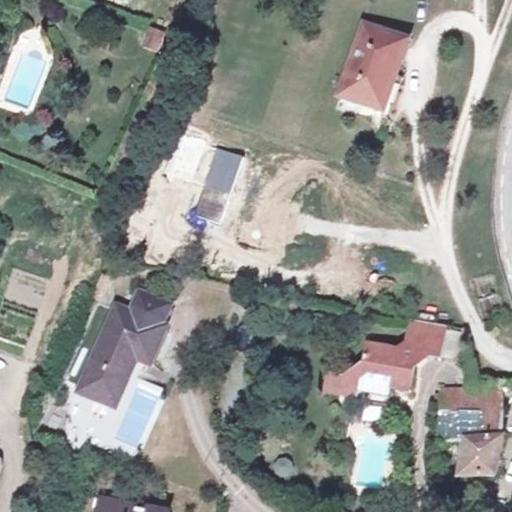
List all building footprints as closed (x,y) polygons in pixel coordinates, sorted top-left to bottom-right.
[(362,20),(344,94),(370,99),(373,87),(399,91),(405,61),(399,60),(404,29),(362,20)] [(167,29),(155,23),(148,38),(160,45),(167,29)] [(77,294),(92,299),(102,268),(88,263),(77,294)] [(104,300),(69,382),(102,396),(125,350),(138,356),(153,321),(148,318),(157,298),(126,285),(117,306),(104,300)] [(448,305),(408,298),(407,316),(395,331),(365,327),(363,342),(346,358),(344,378),(362,380),(366,358),(374,352),(395,355),(394,366),(414,369),(419,337),(442,339),(448,305)] [(363,374),(393,378),(394,366),(395,355),(374,352),(366,358),(363,374)] [(445,365),(439,418),(462,424),(459,449),(493,453),(502,370),(459,366),(445,365)]
